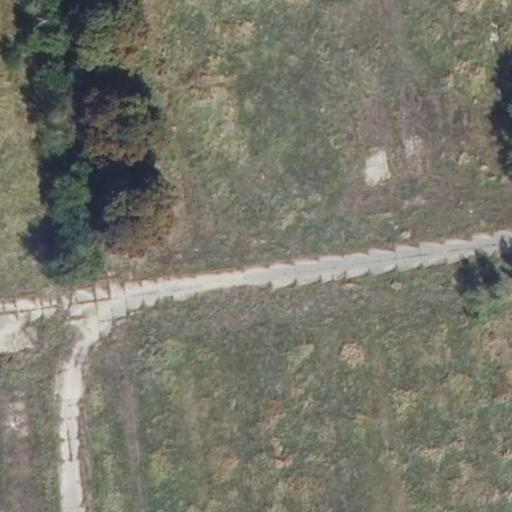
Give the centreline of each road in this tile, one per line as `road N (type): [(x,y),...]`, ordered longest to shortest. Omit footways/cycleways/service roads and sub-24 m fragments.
road 1 (track): [(0,317),(511,247)]
road 2 (track): [(107,302),(85,338),(74,388),(90,511)]
